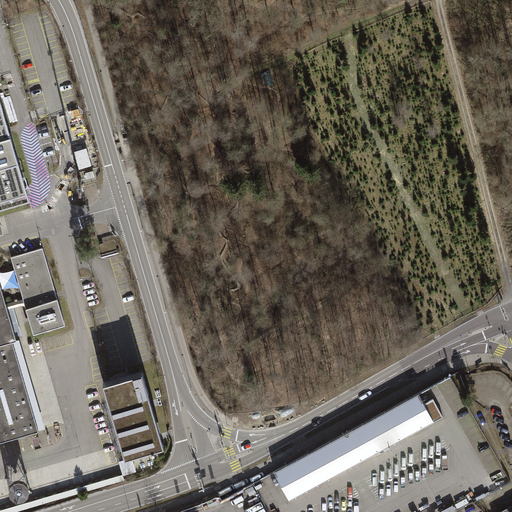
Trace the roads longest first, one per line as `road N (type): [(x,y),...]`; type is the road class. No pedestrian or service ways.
road 1 (track): [(511,287),(439,0)]
road 2 (primary): [(181,398),(117,182)]
road 3 (motorway): [(54,0),(117,182)]
road 4 (motorway): [(117,182),(66,0)]
road 5 (secondary): [(454,343),(292,431)]
road 6 (secondary): [(204,470),(81,511)]
road 7 (primary): [(292,431),(237,436),(181,398)]
